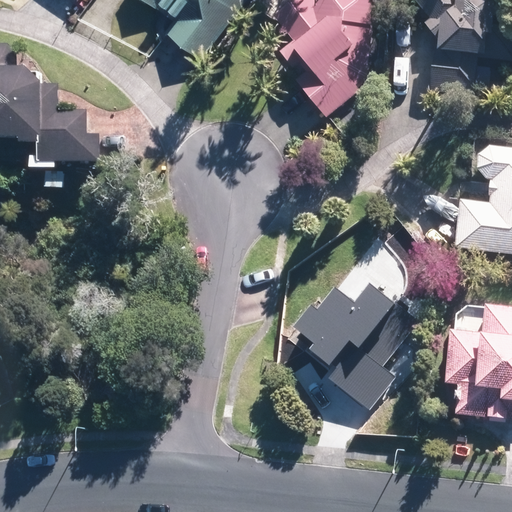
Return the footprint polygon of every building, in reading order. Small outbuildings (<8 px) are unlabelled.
[(139,0),(158,16),(161,11),(174,23),(165,34),(192,58),(242,0),(139,0)] [(367,78),(372,0),(303,0),(275,21),(297,51),(292,55),(313,83),(301,92),(322,121),(362,92),(357,85),(367,78)] [(428,25),(423,29),(430,42),(428,96),(472,98),(473,63),(495,64),(498,2),(461,0),(460,0),(413,0),(408,4),(409,5),(428,25)] [(11,54),(0,54),(0,151),(33,152),(32,165),(96,166),(96,135),(87,135),(87,115),(56,114),(57,91),(33,90),(33,77),(11,76),(11,54)] [(511,153),(486,152),(476,159),(476,176),(486,185),(488,185),(487,208),(458,206),(455,259),(511,262),(511,153)] [(388,285),(303,373),(328,399),(356,370),(384,397),(411,368),(383,341),(414,310),(388,285)] [(511,311),(482,311),(480,338),(446,337),(444,391),(452,392),(452,406),(457,407),(456,422),(508,424),(508,414),(511,413),(511,311)]
